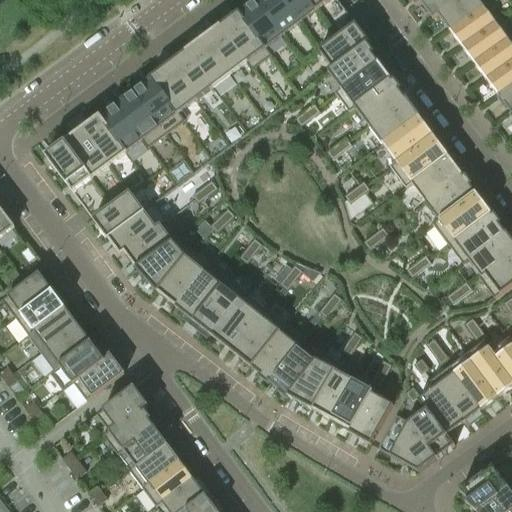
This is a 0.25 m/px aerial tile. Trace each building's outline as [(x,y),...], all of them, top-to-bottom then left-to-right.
[(49,149),(43,154),(101,232),(106,239),(107,239),(107,240),(144,212),(144,213),(329,75),(366,47),(366,48),(368,47),(370,45),(336,0),(256,0),(220,27),(221,28),(186,53),(152,78),(148,81),(135,91),(132,93),(119,103),(114,107),(101,117),(99,118),(65,143),(62,139),(49,149)] [(511,0),(408,0),(416,10),(421,6),(433,23),(438,19),(448,32),(460,48),(473,65),(485,81),(497,97),(510,115),(511,117),(511,0)] [(366,47),(329,75),(341,90),(342,92),(378,64),(376,62),(374,58),(372,56),(374,55),(368,47),(366,48),(366,47)] [(341,90),(335,95),(350,115),(356,110),(355,109),(391,82),(390,80),(386,75),(378,64),(342,92),(341,90)] [(391,82),(355,109),(356,110),(369,128),(405,101),(404,98),(401,95),(399,93),(401,91),(394,82),(392,83),(391,82)] [(405,101),(369,128),(382,146),(418,118),(417,116),(415,113),(405,101)] [(314,106),(305,113),(311,121),(320,114),(314,106)] [(305,113),(295,120),(301,128),(311,121),(305,113)] [(418,118),(382,146),(396,164),(396,165),(433,137),(430,134),(427,129),(419,118),(418,118)] [(396,164),(390,168),(406,190),(412,186),(411,185),(448,157),(445,154),(442,149),(433,137),(396,165),(396,164)] [(346,139),(336,146),(342,154),(352,147),(346,139)] [(336,146),(327,154),(333,162),(342,154),(336,146)] [(448,157),(411,185),(412,186),(425,204),(462,176),(460,174),(456,169),(448,157)] [(462,176),(425,204),(439,222),(440,223),(476,196),(474,193),(472,189),(470,187),(472,186),(465,176),(463,178),(462,176)] [(212,183),(202,190),(208,198),(218,191),(212,183)] [(364,183),(354,190),(360,198),(370,191),(364,183)] [(202,190),(192,197),(198,205),(208,198),(202,190)] [(354,190),(344,198),(350,206),(360,198),(354,190)] [(439,222),(433,226),(448,246),(491,215),(488,212),(485,207),(476,196),(440,223),(439,222)] [(0,240),(15,229),(1,211),(0,209),(0,240)] [(228,211),(219,219),(226,226),(235,218),(228,211)] [(144,212),(107,240),(121,258),(125,255),(124,254),(157,230),(156,229),(144,213),(144,212)] [(491,215),(448,246),(464,267),(469,263),(468,261),(505,234),(503,232),(500,228),(499,226),(501,224),(494,215),(492,216),(491,215)] [(219,219),(210,227),(217,234),(226,226),(219,219)] [(157,230),(124,254),(125,255),(137,271),(180,239),(166,221),(156,229),(157,230)] [(383,229),(373,236),(379,245),(389,237),(383,229)] [(511,243),(505,234),(468,261),(469,263),(480,277),(481,279),(511,255),(511,243)] [(373,236),(363,244),(369,252),(379,245),(373,236)] [(137,271),(157,293),(190,252),(180,239),(137,271)] [(254,240),(247,250),(254,256),(262,247),(254,240)] [(247,250),(239,259),(247,265),(254,256),(247,250)] [(190,252),(157,293),(176,308),(204,272),(205,273),(210,268),(190,252)] [(480,277),(478,279),(495,301),(511,287),(511,255),(481,279),(480,277)] [(425,257),(416,265),(422,273),(431,265),(425,257)] [(41,263),(30,270),(34,277),(39,274),(45,269),(41,263)] [(416,265),(406,272),(412,280),(422,273),(416,265)] [(295,267),(287,276),(295,283),(303,274),(295,267)] [(15,270),(8,276),(15,285),(22,280),(15,270)] [(176,308),(176,309),(194,323),(223,287),(222,286),(205,273),(204,272),(176,308)] [(25,284),(1,302),(15,320),(53,292),(51,289),(48,286),(39,274),(34,277),(25,284)] [(287,276),(280,286),(287,292),(295,283),(287,276)] [(223,287),(194,323),(213,338),(246,297),(226,281),(222,286),(223,287)] [(466,284),(456,291),(462,299),(472,292),(466,284)] [(456,291),(447,298),(453,306),(462,299),(456,291)] [(53,292),(15,320),(28,337),(66,309),(64,307),(61,303),(53,292)] [(334,295),(326,304),(334,311),(342,301),(334,295)] [(246,297),(213,338),(232,354),(265,312),(246,297)] [(511,300),(503,306),(510,315),(511,313),(511,300)] [(326,304),(319,314),(327,320),(334,311),(326,304)] [(66,309),(28,337),(41,355),(79,327),(77,324),(74,321),(66,309)] [(265,312),(232,354),(251,369),(280,333),(281,334),(286,328),(265,312)] [(472,320),(464,326),(471,336),(480,330),(472,320)] [(79,327),(41,355),(54,372),(92,344),(90,341),(87,338),(79,327)] [(480,330),(471,336),(479,345),(487,339),(480,330)] [(280,333),(251,369),(261,376),(259,378),(267,385),(269,383),(270,384),(298,348),(281,334),(280,333)] [(354,334),(347,343),(356,349),(363,339),(354,334)] [(492,353),(491,353),(511,381),(511,345),(508,340),(492,353)] [(434,341),(426,347),(433,356),(441,350),(434,341)] [(347,343),(341,353),(349,359),(356,349),(347,343)] [(485,343),(466,356),(498,399),(511,388),(511,381),(491,353),(492,353),(485,343)] [(92,344),(54,372),(55,373),(61,369),(73,385),(110,357),(109,356),(104,360),(102,358),(99,353),(92,344)] [(298,348),(270,384),(279,391),(278,393),(286,400),(288,398),(289,399),(317,363),(316,361),(298,348)] [(441,350),(433,356),(440,366),(448,360),(441,350)] [(110,357),(73,385),(74,386),(87,403),(106,388),(124,375),(125,375),(110,355),(109,356),(110,357)] [(317,363),(289,399),(312,411),(334,371),(336,372),(339,366),(320,356),(316,361),(317,363)] [(466,356),(449,369),(481,412),(498,399),(466,356)] [(422,360),(414,366),(421,376),(429,370),(422,360)] [(383,362),(377,373),(386,378),(392,367),(383,362)] [(8,369),(0,375),(0,377),(4,382),(13,376),(8,369)] [(449,369),(430,383),(434,389),(436,388),(463,425),(481,412),(449,369)] [(334,371),(312,411),(331,421),(353,382),(336,372),(334,371)] [(377,373),(371,383),(380,388),(386,378),(377,373)] [(13,376),(4,382),(9,389),(18,382),(13,376)] [(353,382),(331,421),(348,431),(349,432),(371,394),(372,395),(373,393),(353,382)] [(116,401),(97,416),(109,433),(103,438),(107,442),(144,414),(142,412),(149,407),(146,404),(143,400),(134,388),(116,401)] [(434,389),(417,402),(425,412),(426,411),(446,438),(447,437),(463,425),(436,388),(434,389)] [(413,389),(405,395),(412,405),(420,399),(413,389)] [(348,431),(347,433),(371,447),(393,406),(372,395),(371,394),(349,432),(348,431)] [(34,403),(25,410),(30,417),(39,410),(34,403)] [(39,410),(30,417),(35,424),(44,417),(39,410)] [(425,412),(409,424),(436,461),(441,457),(455,447),(447,437),(446,438),(426,411),(425,412)] [(144,414),(107,442),(119,459),(157,431),(154,428),(153,426),(149,422),(144,414)] [(396,417),(377,451),(419,474),(436,461),(409,424),(396,417)] [(157,431),(119,459),(130,473),(167,446),(165,442),(161,438),(157,431)] [(167,446),(130,473),(143,491),(180,463),(178,460),(176,457),(167,446)] [(71,453),(62,460),(69,470),(79,463),(71,453)] [(479,511),(503,494),(511,487),(511,464),(507,457),(493,468),(456,496),(474,511),(479,511)] [(79,463),(69,470),(77,480),(86,473),(79,463)] [(180,463),(143,491),(156,508),(193,480),(191,477),(188,473),(180,463)] [(193,480),(156,508),(158,511),(186,511),(206,497),(204,494),(200,490),(193,480)] [(511,511),(511,487),(503,494),(479,511),(511,511)] [(97,488),(88,495),(93,501),(102,494),(97,488)] [(102,494),(93,501),(98,508),(107,501),(102,494)] [(206,497),(186,511),(217,511),(213,507),(206,497)] [(0,511),(8,511),(0,500),(0,511)]
